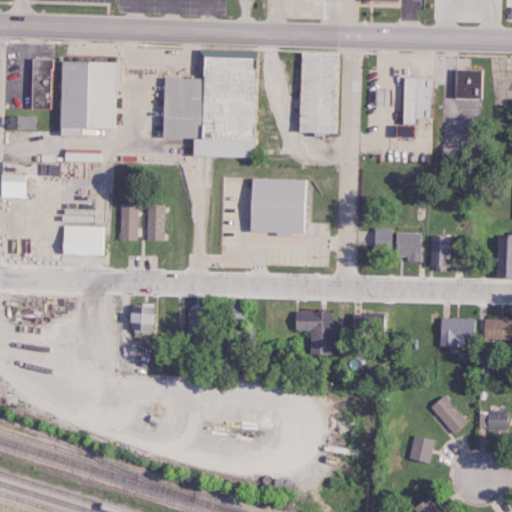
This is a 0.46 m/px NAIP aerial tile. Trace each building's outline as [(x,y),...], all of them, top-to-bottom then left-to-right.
[(296,132),(296,53),(335,53),(334,132),(296,132)] [(45,109),(30,109),(31,60),(46,60),(45,109)] [(109,132),(56,130),(58,62),(111,63),(109,132)] [(452,97),(479,98),(479,69),(453,69),(452,97)] [(400,123),(393,123),(393,136),(415,136),(415,117),(430,117),(431,76),(401,76),(400,123)] [(158,140),(158,78),(197,78),(197,140),(158,140)] [(389,104),(389,88),(372,88),(372,104),(389,104)] [(32,115),(7,115),(7,128),(32,128),(32,115)] [(62,160),(101,161),(101,152),(62,151),(62,160)] [(0,175),(0,196),(23,197),(23,173),(0,173),(0,175)] [(308,178),(247,177),(246,232),(306,233),(308,178)] [(137,203),(120,203),(118,238),(136,239),(137,203)] [(146,239),(163,239),(164,204),(146,204),(146,239)] [(104,254),(105,225),(60,224),(59,253),(104,254)] [(372,226),(371,245),(389,245),(390,227),(372,226)] [(406,260),(419,260),(419,232),(393,231),(392,255),(406,255),(406,260)] [(448,267),(449,235),(429,234),(428,267),(448,267)] [(492,276),(511,276),(511,235),(493,235),(492,276)] [(126,303),(125,329),(150,330),(150,304),(126,303)] [(225,317),(241,318),(242,304),(216,303),(215,313),(225,313),(225,317)] [(331,311),(292,310),(292,329),(309,330),(308,353),(329,354),(331,311)] [(386,312),(368,312),(367,331),(386,331),(386,312)] [(472,318),(438,317),(437,343),(471,344),(472,318)] [(509,319),(481,318),(481,338),(509,338),(509,319)] [(430,404),(450,432),(464,422),(444,393),(430,404)] [(505,410),(478,409),(478,429),(505,430),(505,410)] [(433,438),(414,434),(408,458),(427,462),(433,438)] [(417,511),(436,511),(428,497),(413,505),(417,511)]
